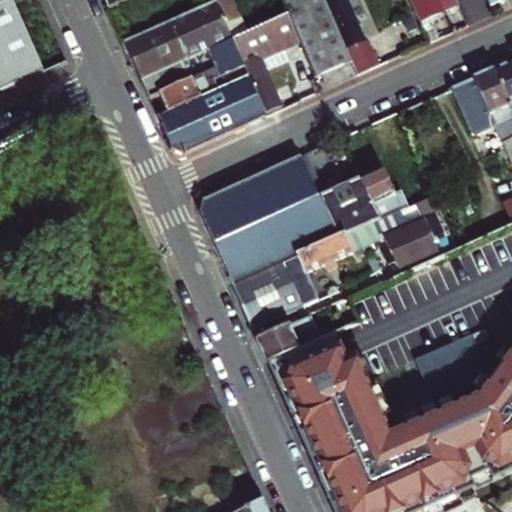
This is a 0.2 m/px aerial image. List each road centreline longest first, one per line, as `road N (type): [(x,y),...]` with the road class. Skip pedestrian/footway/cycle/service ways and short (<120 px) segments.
road 1 (residential): [(511,33),(154,185)]
road 2 (residential): [(301,511),(154,185)]
